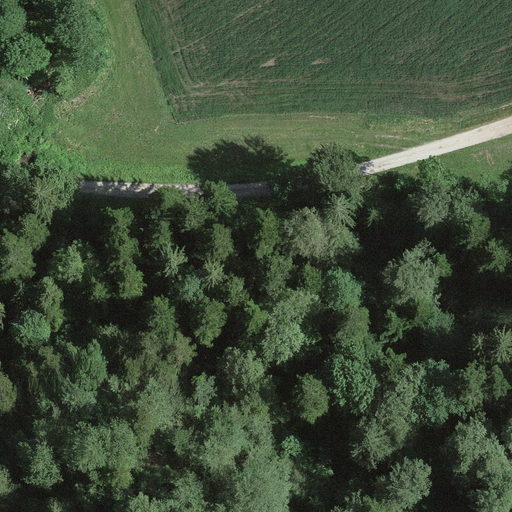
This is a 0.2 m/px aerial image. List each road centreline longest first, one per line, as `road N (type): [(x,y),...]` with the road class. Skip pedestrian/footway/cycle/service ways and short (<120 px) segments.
road 1 (track): [(0,179),(198,192),(326,182),(511,124)]
road 2 (track): [(326,182),(389,194),(511,194)]
